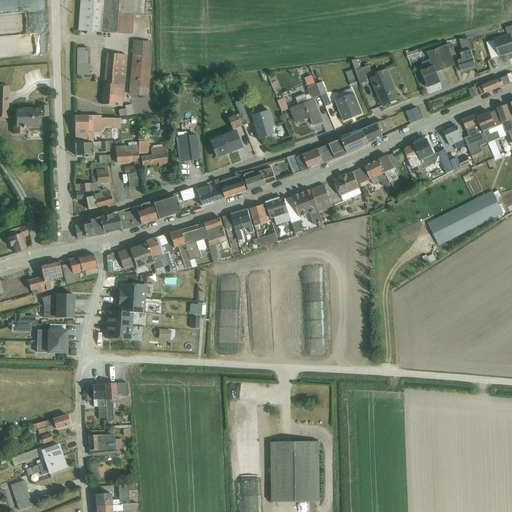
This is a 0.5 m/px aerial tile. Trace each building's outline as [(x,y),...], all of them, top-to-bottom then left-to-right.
[(0,34),(47,32),(45,0),(6,0),(7,13),(0,13),(0,34)] [(80,0),(79,31),(132,35),(134,15),(134,14),(143,15),(144,0),(80,0)] [(46,31),(27,34),(29,48),(48,46),(46,31)] [(494,41),(499,56),(499,57),(511,52),(511,40),(510,35),(494,40),(494,41)] [(460,71),(476,67),(467,39),(458,39),(462,52),(460,53),(462,59),(457,61),(460,71)] [(133,41),(128,95),(148,97),(149,80),(152,43),(133,41)] [(499,56),(494,41),(486,43),(491,59),(499,56)] [(452,43),(447,45),(451,57),(456,55),(452,43)] [(451,57),(447,45),(427,53),(430,60),(422,63),(425,70),(421,71),(428,88),(440,83),(436,73),(454,65),(451,57)] [(90,49),(77,49),(77,76),(89,76),(90,49)] [(418,50),(406,54),(409,60),(420,57),(418,50)] [(103,84),(102,105),(122,107),(127,56),(108,54),(105,84),(103,84)] [(356,61),(351,62),(360,85),(368,82),(365,74),(371,72),(369,66),(359,70),(356,61)] [(377,76),(371,78),(382,106),(398,100),(386,70),(376,74),(377,76)] [(321,96),(317,85),(315,85),(312,76),(304,79),(308,88),(307,88),(310,95),(306,96),(305,95),(295,98),(298,106),(291,109),(296,123),(310,118),(313,126),(322,123),(314,100),(312,100),(311,97),(313,96),(315,99),(321,96)] [(510,83),(507,77),(478,87),(481,95),(510,84),(510,83)] [(355,80),(349,82),(351,88),(357,86),(355,80)] [(322,82),(317,85),(321,96),(326,107),(331,105),(322,82)] [(0,86),(0,118),(7,119),(9,86),(0,86)] [(475,87),(468,90),(472,98),(479,96),(475,87)] [(341,99),(336,101),(344,122),(362,115),(351,89),(339,94),(341,99)] [(284,99),(278,101),(282,111),(288,109),(284,99)] [(238,114),(243,126),(250,123),(242,102),(234,105),(238,114)] [(442,102),(431,105),(433,111),(444,107),(442,102)] [(511,120),(511,106),(511,104),(497,109),(497,110),(507,136),(510,144),(511,143),(511,129),(509,121),(511,120)] [(125,110),(118,111),(119,117),(133,115),(132,105),(125,106),(125,110)] [(16,115),(13,115),(13,135),(25,134),(25,128),(38,127),(38,124),(41,124),(40,118),(49,117),(48,106),(38,106),(39,110),(31,110),(31,108),(24,108),(24,109),(22,109),(20,109),(20,110),(17,110),(17,109),(15,109),(16,115)] [(417,108),(406,113),(410,124),(422,119),(417,108)] [(497,110),(477,118),(487,143),(494,161),(502,158),(495,141),(507,136),(497,110)] [(270,111),(252,117),(253,120),(252,120),(258,140),(273,135),(271,128),(275,126),(270,111)] [(243,126),(238,114),(229,118),(233,130),(243,126)] [(88,144),(104,143),(104,138),(93,139),(92,133),(100,133),(105,128),(114,127),(113,119),(101,119),(101,116),(74,117),(75,141),(88,141),(88,144)] [(487,143),(477,118),(476,116),(462,121),(469,137),(464,139),(473,161),(484,156),(480,146),(487,143)] [(382,122),(362,131),(369,144),(383,138),(381,134),(387,132),(382,122)] [(457,127),(444,132),(450,147),(454,145),(457,150),(466,146),(457,127)] [(369,144),(362,131),(362,129),(352,132),(340,137),(341,140),(347,154),(369,144)] [(236,131),(210,141),(217,158),(243,148),(236,131)] [(191,159),(192,160),(200,159),(197,135),(187,136),(187,132),(177,133),(177,138),(179,160),(191,159)] [(138,142),(139,154),(149,154),(148,142),(147,142),(147,137),(138,137),(138,142)] [(347,154),(341,140),(333,144),(332,141),(326,144),(327,146),(329,145),(335,159),(347,154)] [(427,140),(413,146),(424,169),(440,162),(445,174),(454,170),(449,160),(445,150),(433,155),(427,140)] [(88,144),(75,145),(76,157),(84,156),(84,158),(85,158),(94,158),(94,150),(101,149),(101,153),(109,152),(109,142),(104,143),(88,144)] [(139,154),(138,142),(128,143),(128,146),(126,147),(126,146),(115,147),(116,164),(134,163),(134,166),(124,168),(125,174),(140,172),(139,154)] [(151,155),(140,157),(142,168),(156,166),(156,167),(161,167),(161,165),(167,164),(165,148),(163,148),(162,145),(152,146),(153,148),(151,148),(151,150),(150,150),(151,155)] [(329,145),(327,146),(303,156),(302,153),(295,156),(287,158),(294,175),(309,170),(335,159),(329,145)] [(404,150),(400,152),(402,156),(408,169),(412,167),(413,170),(418,167),(423,179),(428,177),(424,169),(413,146),(404,150)] [(394,154),(379,161),(390,184),(391,183),(397,196),(405,192),(394,169),(400,167),(396,158),(402,156),(400,152),(399,150),(393,152),(394,154)] [(456,156),(449,160),(454,170),(454,171),(461,168),(458,160),(456,156)] [(467,156),(458,160),(461,168),(461,169),(470,165),(467,156)] [(379,161),(353,173),(358,186),(371,180),(374,186),(381,182),(383,187),(385,186),(390,195),(394,193),(390,184),(379,161)] [(254,172),(244,175),(249,191),(276,182),(272,168),(255,174),(254,172)] [(97,174),(97,183),(109,182),(108,173),(107,173),(107,170),(96,171),(97,174)] [(237,177),(221,183),(226,199),(247,192),(241,172),(236,174),(237,177)] [(140,173),(127,175),(129,188),(142,186),(140,173)] [(358,186),(353,173),(352,173),(353,174),(334,182),(340,197),(341,197),(360,189),(358,186)] [(97,183),(97,174),(92,175),(93,184),(75,185),(75,194),(73,194),(74,200),(76,200),(83,200),(83,193),(98,191),(98,194),(93,195),(94,197),(86,199),(88,211),(96,209),(113,204),(109,191),(107,191),(106,189),(101,191),(100,188),(97,189),(96,184),(97,183)] [(210,186),(196,191),(201,207),(224,199),(218,180),(214,181),(217,192),(212,194),(210,186)] [(325,185),(312,190),(319,212),(333,207),(325,185)] [(191,189),(180,193),(183,202),(194,199),(191,189)] [(360,189),(341,197),(343,201),(362,193),(360,189)] [(312,190),(293,197),(300,218),(310,214),(314,226),(318,224),(319,228),(324,227),(319,212),(312,190)] [(492,191),(427,224),(433,235),(439,246),(503,214),(505,213),(501,204),(499,205),(496,199),(501,197),(498,191),(493,193),(492,191)] [(166,198),(152,202),(158,220),(180,213),(175,197),(167,199),(166,198)] [(300,218),(293,197),(284,200),(284,199),(270,204),(270,205),(266,206),(271,220),(274,219),(277,226),(291,221),(295,234),(304,231),(300,218)] [(123,211),(116,213),(121,231),(156,221),(151,203),(140,206),(131,208),(132,212),(124,214),(123,211)] [(264,205),(250,210),(256,232),(260,231),(259,226),(269,223),(264,205)] [(248,210),(239,213),(244,230),(249,228),(251,234),(255,232),(248,210)] [(116,213),(99,219),(103,235),(121,231),(116,213)] [(244,230),(239,213),(223,218),(226,230),(234,228),(238,241),(243,239),(241,231),(244,230)] [(103,235),(99,219),(90,222),(91,225),(84,226),(84,224),(75,227),(77,240),(103,235)] [(220,219),(202,224),(207,239),(214,264),(220,263),(219,258),(215,245),(227,241),(220,219)] [(202,224),(180,231),(189,261),(194,260),(200,258),(198,251),(205,249),(202,241),(207,239),(202,224)] [(10,237),(7,239),(11,248),(13,247),(15,254),(26,250),(22,239),(27,237),(27,225),(8,232),(10,237)] [(169,235),(164,236),(170,250),(178,247),(179,252),(176,253),(177,257),(181,256),(183,265),(175,267),(177,272),(192,268),(189,261),(180,231),(169,234),(169,235)] [(262,232),(257,233),(261,248),(279,242),(276,233),(263,237),(262,232)] [(170,250),(164,236),(145,242),(145,244),(152,264),(156,276),(165,274),(164,267),(168,266),(169,269),(169,270),(169,273),(177,272),(175,267),(170,250)] [(145,244),(117,255),(120,262),(123,270),(135,265),(136,269),(143,267),(143,268),(145,267),(147,268),(150,267),(151,265),(152,264),(145,244)] [(84,272),(86,276),(97,273),(93,255),(68,261),(69,264),(72,275),(84,272)] [(120,262),(117,255),(106,256),(107,271),(121,272),(119,263),(120,262)] [(419,255),(413,258),(419,270),(424,267),(419,255)] [(426,255),(422,258),(427,266),(436,261),(433,255),(427,258),(426,255)] [(43,277),(46,291),(54,289),(52,280),(62,278),(58,262),(40,267),(43,277)] [(72,275),(69,264),(61,267),(66,285),(75,283),(72,275)] [(84,272),(72,275),(75,283),(81,281),(80,277),(86,276),(84,272)] [(181,286),(181,276),(167,275),(166,285),(181,286)] [(46,291),(43,277),(27,281),(30,291),(31,291),(32,295),(46,291)] [(2,292),(0,284),(0,303),(10,300),(7,291),(2,292)] [(119,290),(119,298),(144,300),(145,286),(120,284),(120,290),(119,290)] [(44,306),(74,307),(74,300),(73,300),(74,295),(56,295),(42,299),(44,306)] [(144,300),(119,298),(118,305),(119,306),(118,312),(132,313),(143,313),(144,300)] [(190,305),(189,315),(206,316),(206,304),(201,304),(201,305),(190,305)] [(74,307),(44,306),(44,319),(68,319),(68,325),(73,325),(73,319),(73,314),(74,307)] [(107,311),(106,325),(131,327),(132,313),(118,312),(107,311)] [(15,324),(31,324),(34,324),(35,317),(25,316),(24,314),(14,314),(14,321),(11,321),(11,324),(15,323),(15,324)] [(316,317),(317,356),(336,356),(336,317),(316,317)] [(191,319),(191,328),(198,329),(199,319),(191,319)] [(31,324),(15,324),(15,332),(31,332),(31,324)] [(131,327),(106,325),(105,333),(106,333),(105,339),(130,341),(131,327)] [(65,331),(49,331),(37,330),(37,342),(67,342),(67,335),(66,335),(66,331),(65,331)] [(67,342),(37,342),(36,353),(66,354),(66,349),(67,342)] [(104,409),(105,419),(105,421),(113,421),(112,409),(117,409),(116,397),(128,396),(127,383),(104,385),(105,400),(104,400),(105,409),(104,409)] [(105,419),(104,409),(103,385),(92,386),(93,407),(97,407),(98,419),(105,419)] [(53,426),(54,430),(69,425),(66,415),(31,426),(33,432),(38,431),(53,426)] [(53,426),(38,431),(39,434),(54,430),(53,426)] [(20,430),(11,433),(13,440),(22,437),(20,430)] [(50,433),(38,438),(40,445),(43,444),(43,445),(53,441),(50,433)] [(98,456),(116,454),(121,454),(120,440),(115,440),(115,434),(88,437),(89,451),(98,450),(98,456)] [(288,443),(271,443),(272,503),(320,502),(319,442),(288,443)] [(40,448),(39,448),(11,458),(14,467),(39,457),(40,460),(36,461),(37,466),(62,457),(58,445),(49,449),(41,451),(40,448)] [(62,457),(37,466),(26,470),(28,476),(41,472),(42,476),(66,468),(62,457)] [(24,481),(10,486),(19,511),(33,506),(29,496),(24,481)] [(96,507),(129,504),(129,491),(136,491),(135,484),(118,485),(119,500),(112,500),(111,494),(95,495),(96,507)]
